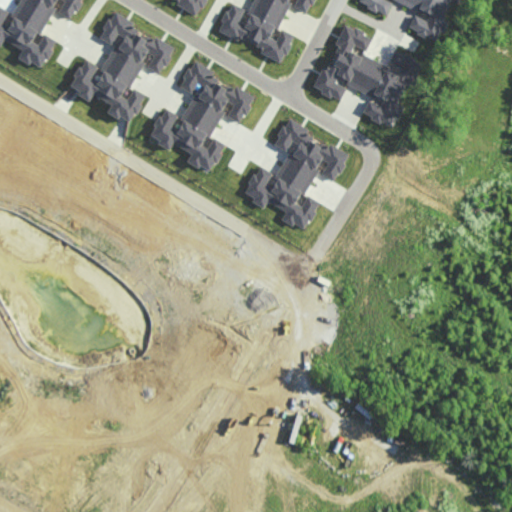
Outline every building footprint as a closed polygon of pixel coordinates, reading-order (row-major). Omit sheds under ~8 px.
[(0,43),(1,44),(4,40),(23,49),(19,57),(42,69),(56,41),(44,34),(39,45),(35,43),(57,0),(63,0),(65,1),(58,12),(71,19),(81,0),(22,0),(9,25),(3,22),(9,11),(0,6),(0,43)] [(174,0),(198,13),(205,0),(174,0)] [(313,0),(254,0),(244,24),(239,22),(245,9),(231,3),(219,30),(283,59),(294,35),(282,29),(277,41),(272,38),(289,0),(297,0),(294,7),(307,13),(313,0)] [(461,0),(360,0),(359,2),(387,15),(393,3),(386,0),(394,0),(429,15),(427,20),(415,15),(408,29),(439,43),(449,21),(444,18),(451,0),(452,0),(460,4),(461,0)] [(130,123),(145,95),(134,88),(128,99),(123,97),(148,52),(154,55),(148,67),(160,74),(174,48),(112,14),(100,37),(112,44),(118,33),(124,37),(118,48),(115,46),(96,80),(91,77),(98,66),(85,59),(69,88),(90,99),(93,94),(112,104),(108,111),(130,123)] [(316,89),(341,100),(346,88),(335,83),(338,76),(348,80),(346,84),(383,100),(381,106),(369,100),(363,114),(390,126),(394,116),(399,118),(404,106),(401,104),(420,61),(395,50),(389,63),(400,68),(398,72),(352,51),(354,45),(367,50),(373,37),(345,24),(316,89)] [(210,172),(225,145),(213,138),(207,149),(203,146),(228,101),(234,105),(228,116),(240,123),(254,97),(192,63),(180,86),(192,93),(194,89),(198,91),(177,130),(171,127),(178,115),(165,108),(149,136),(170,148),(173,143),(192,153),(187,160),(210,172)] [(244,194),(265,206),(268,201),(286,210),(282,218),(304,230),(320,202),(308,196),(302,206),(298,204),(318,168),(316,167),(321,158),(328,162),(322,174),(335,181),(349,154),(330,144),(329,145),(287,122),(274,144),(286,151),(292,140),(297,142),(272,188),(266,184),(272,173),(259,166),(244,194)]
